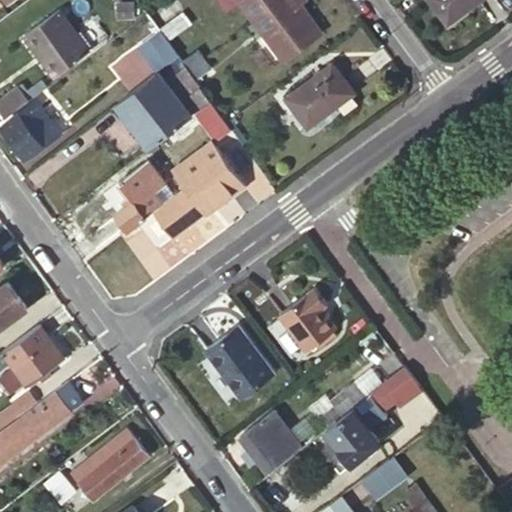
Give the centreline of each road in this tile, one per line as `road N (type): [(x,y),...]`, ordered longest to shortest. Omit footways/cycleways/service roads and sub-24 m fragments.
road 1 (residential): [(113,342),(447,97)]
road 2 (residential): [(113,342),(239,511)]
road 3 (residential): [(0,183),(113,342)]
road 4 (residential): [(375,0),(447,97)]
